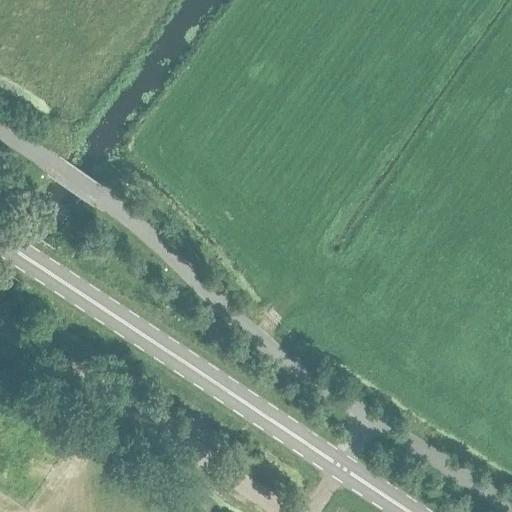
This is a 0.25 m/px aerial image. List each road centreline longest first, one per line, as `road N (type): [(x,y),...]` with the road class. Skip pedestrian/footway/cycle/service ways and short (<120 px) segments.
road 1 (unclassified): [(0,130),(99,194),(209,286),(266,346),(373,418)]
road 2 (secondary): [(340,467),(0,233)]
road 3 (unclassified): [(0,318),(282,511)]
road 4 (unclassified): [(373,418),(511,510)]
